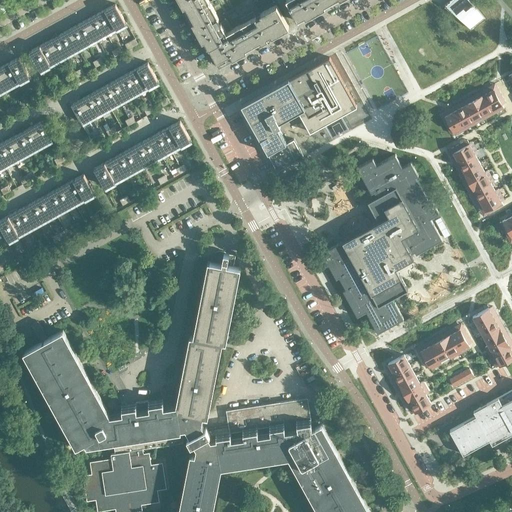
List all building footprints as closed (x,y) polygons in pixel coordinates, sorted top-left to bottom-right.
[(210,2),(208,0),(179,0),(188,14),(210,2)] [(334,2),(333,0),(286,0),(298,21),(334,2)] [(485,19),(470,0),(449,0),(445,3),(446,4),(445,6),(455,14),(470,28),(471,28),(471,27),(473,25),(475,27),(485,19)] [(232,29),(227,19),(220,23),(217,19),(219,18),(210,2),(188,14),(197,30),(199,34),(207,48),(210,47),(229,36),(227,32),(232,29)] [(127,24),(122,15),(116,3),(105,9),(116,28),(116,30),(127,24)] [(289,27),(277,5),(260,14),(261,15),(257,17),(253,11),(246,15),(241,18),(244,23),(241,24),(253,46),(268,38),(267,37),(272,34),(272,36),(289,27)] [(116,28),(105,9),(96,14),(106,31),(112,28),(113,30),(116,28)] [(106,31),(96,14),(87,19),(97,38),(101,36),(100,34),(106,31)] [(97,38),(87,19),(77,24),(87,42),(93,38),(94,40),(97,38)] [(87,42),(77,24),(68,30),(79,49),(82,47),(81,45),(87,42)] [(241,24),(232,29),(227,32),(229,36),(210,47),(220,65),(253,46),(241,24)] [(79,49),(68,30),(58,35),(68,52),(74,49),(75,51),(79,49)] [(68,52),(58,35),(49,40),(60,59),(63,57),(62,55),(68,52)] [(60,59),(49,40),(40,45),(50,62),(55,59),(56,61),(60,59)] [(50,62),(40,45),(30,51),(40,71),(51,65),(50,62)] [(31,76),(20,56),(9,62),(18,79),(20,82),(31,76)] [(289,78),(241,104),(242,105),(241,106),(259,137),(260,139),(261,138),(263,142),(262,142),(263,144),(277,171),(304,156),(294,138),(287,142),(278,126),(281,124),(279,122),(298,111),(310,132),(357,106),(330,57),(322,61),(308,69),(290,79),(289,78)] [(18,79),(9,62),(0,67),(11,86),(14,84),(13,82),(18,79)] [(160,82),(154,73),(148,62),(137,68),(148,87),(149,88),(160,82)] [(11,86),(0,67),(0,89),(6,86),(7,88),(11,86)] [(148,87),(137,68),(129,72),(138,90),(144,86),(145,88),(148,87)] [(138,90),(129,72),(119,78),(130,97),(133,95),(132,93),(138,90)] [(130,97),(119,78),(110,83),(119,100),(125,97),(126,99),(130,97)] [(119,100),(110,83),(100,88),(111,107),(114,105),(113,103),(119,100)] [(111,107),(100,88),(91,93),(100,110),(106,107),(107,109),(111,107)] [(493,88),(484,94),(494,113),(504,108),(502,104),(499,99),(496,94),(493,88)] [(100,110),(91,93),(81,99),(92,118),(95,116),(94,114),(100,110)] [(484,94),(474,99),(485,118),(494,113),(484,94)] [(36,100),(33,95),(28,97),(31,103),(36,100)] [(92,118),(81,99),(71,104),(81,121),(87,118),(88,120),(92,118)] [(474,99),(465,104),(473,120),(473,121),(475,124),(475,123),(485,118),(474,99)] [(465,104),(455,109),(464,126),(464,125),(471,122),(473,121),(473,120),(465,104)] [(455,109),(445,115),(451,125),(454,131),(456,134),(466,129),(466,128),(464,125),(464,126),(455,109)] [(52,137),(43,120),(32,126),(43,145),(47,143),(45,141),(52,137)] [(192,141),(187,132),(180,120),(170,126),(180,145),(181,147),(192,141)] [(43,145),(32,126),(23,131),(32,148),(38,145),(40,147),(43,145)] [(180,145),(170,126),(161,131),(170,148),(176,145),(177,147),(180,145)] [(32,148),(23,131),(14,136),(24,155),(28,153),(26,151),(32,148)] [(170,148),(161,131),(151,136),(162,155),(166,153),(164,151),(170,148)] [(24,155),(14,136),(4,141),(14,158),(20,155),(21,157),(24,155)] [(162,155),(151,136),(142,141),(151,158),(157,155),(159,157),(162,155)] [(14,158),(4,141),(0,143),(0,156),(5,166),(9,164),(8,162),(14,158)] [(151,158),(142,141),(133,147),(143,166),(147,164),(146,162),(151,158)] [(459,149),(453,152),(459,162),(475,153),(478,152),(478,151),(473,141),(469,143),(464,146),(459,149)] [(143,166),(133,147),(123,152),(133,169),(139,166),(140,168),(143,166)] [(133,169),(123,152),(114,157),(124,176),(128,174),(127,172),(133,169)] [(475,153),(459,162),(464,171),(480,162),(475,153)] [(431,217),(440,212),(432,199),(429,200),(416,176),(419,175),(411,161),(402,166),(396,154),(377,164),(373,158),(357,166),(372,192),(374,191),(377,196),(368,201),(379,220),(343,240),(343,241),(338,243),(322,252),(337,278),(339,276),(346,288),(343,289),(357,315),(367,310),(378,332),(402,319),(404,318),(395,302),(394,300),(392,297),(408,288),(396,267),(408,260),(414,257),(412,252),(415,250),(417,253),(443,239),(434,223),(431,217)] [(124,176),(114,157),(105,162),(114,179),(120,176),(121,178),(124,176)] [(116,183),(114,179),(105,162),(94,168),(106,189),(116,183)] [(480,162),(464,171),(469,181),(485,172),(485,171),(480,162)] [(485,172),(469,181),(474,190),(491,181),(491,182),(494,180),(488,170),(485,171),(485,172)] [(96,194),(84,173),(74,179),(83,196),(85,200),(96,194)] [(83,196),(74,179),(65,184),(75,203),(79,201),(78,199),(83,196)] [(491,181),(474,190),(480,200),(496,191),(496,190),(491,183),(491,182),(491,181)] [(75,203),(65,184),(55,189),(65,206),(71,203),(72,205),(75,203)] [(65,206),(55,189),(46,195),(57,214),(60,212),(59,210),(65,206)] [(496,191),(480,200),(485,210),(491,207),(496,204),(501,201),(504,199),(499,189),(496,190),(496,191)] [(57,214),(46,195),(36,200),(46,217),(52,214),(53,216),(57,214)] [(46,217),(36,200),(27,205),(38,224),(41,222),(40,220),(46,217)] [(38,224),(27,205),(18,210),(27,227),(33,224),(34,226),(38,224)] [(27,227),(18,210),(9,215),(19,234),(22,233),(21,231),(27,227)] [(19,234),(9,215),(0,220),(0,224),(10,242),(20,236),(19,234)] [(511,215),(503,220),(506,226),(511,235),(511,215)] [(450,234),(441,217),(435,220),(445,237),(450,234)] [(160,236),(178,229),(177,224),(159,231),(160,236)] [(369,511),(320,423),(313,427),(309,402),(308,397),(226,410),(229,425),(208,428),(206,426),(205,427),(202,422),(203,416),(206,416),(221,341),(224,342),(239,266),(234,265),(236,255),(229,253),(224,252),(218,251),(216,261),(210,260),(196,335),(192,335),(178,404),(177,404),(164,406),(163,398),(149,400),(148,400),(150,410),(143,408),(137,406),(136,402),(124,404),(122,404),(123,413),(110,415),(108,415),(62,330),(50,336),(44,339),(38,343),(25,350),(78,446),(85,442),(95,437),(99,436),(99,438),(100,441),(113,439),(113,441),(115,453),(111,453),(112,457),(112,459),(94,462),(96,474),(87,475),(90,494),(99,492),(101,504),(119,501),(120,507),(138,504),(137,498),(155,496),(153,484),(162,482),(159,464),(150,465),(148,454),(144,454),(144,453),(143,448),(184,442),(181,428),(186,427),(190,435),(189,435),(193,443),(194,442),(197,447),(195,453),(192,453),(180,511),(210,511),(220,465),(290,454),(321,511),(369,511)] [(489,307),(473,316),(478,326),(494,317),(489,307)] [(494,317),(478,326),(483,336),(499,327),(494,317)] [(499,327),(483,336),(488,345),(489,345),(505,336),(499,327)] [(460,328),(450,333),(461,353),(470,347),(469,344),(466,339),(463,333),(460,328)] [(450,333),(440,339),(449,355),(451,358),(461,353),(450,333)] [(488,345),(485,346),(485,347),(491,356),(510,346),(505,336),(489,345),(488,345)] [(440,339),(431,344),(440,360),(449,355),(440,339)] [(431,344),(421,349),(424,355),(427,360),(430,365),(432,369),(442,363),(440,360),(431,344)] [(511,349),(510,346),(491,356),(496,366),(511,357),(511,349)] [(404,354),(388,363),(394,373),(410,364),(404,354)] [(410,364),(394,373),(399,382),(415,373),(410,364)] [(415,373),(399,382),(404,392),(420,383),(420,382),(415,373)] [(420,383),(404,392),(409,401),(425,392),(426,393),(429,391),(423,381),(420,382),(420,383)] [(511,438),(511,389),(474,410),(476,415),(450,430),(463,454),(490,440),(492,444),(499,441),(505,437),(507,441),(511,438)] [(425,392),(409,401),(415,411),(431,402),(426,393),(425,392)]
